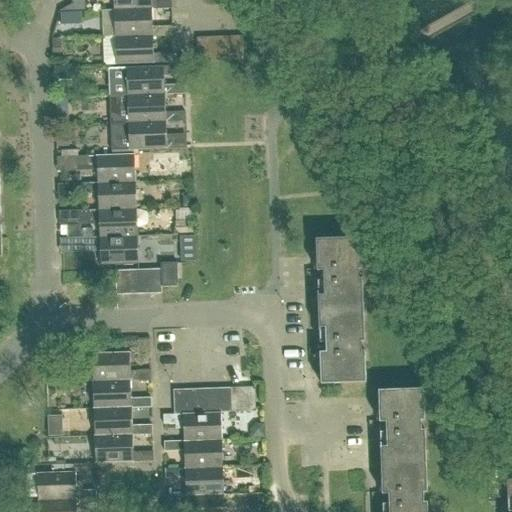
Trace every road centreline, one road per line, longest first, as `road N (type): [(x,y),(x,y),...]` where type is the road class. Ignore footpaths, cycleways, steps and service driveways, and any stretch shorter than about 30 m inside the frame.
road 1 (residential): [(289,511),(280,500),(266,316),(50,320)]
road 2 (residential): [(50,320),(38,40)]
